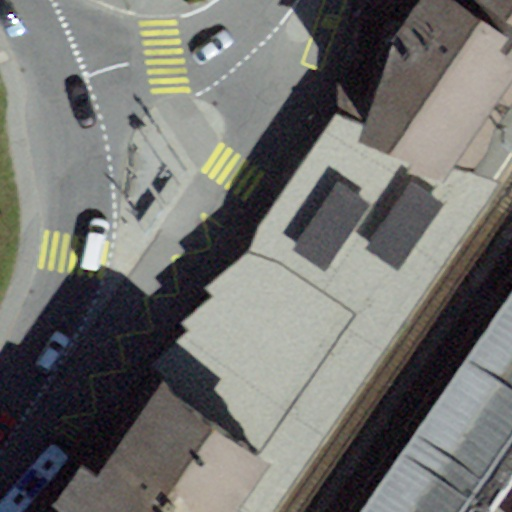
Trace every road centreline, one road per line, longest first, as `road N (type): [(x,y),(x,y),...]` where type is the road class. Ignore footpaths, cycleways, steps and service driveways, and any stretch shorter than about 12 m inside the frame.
road 1 (tertiary): [(60,84),(81,210),(56,302),(0,403)]
road 2 (residential): [(260,0),(234,28),(200,43),(60,84)]
